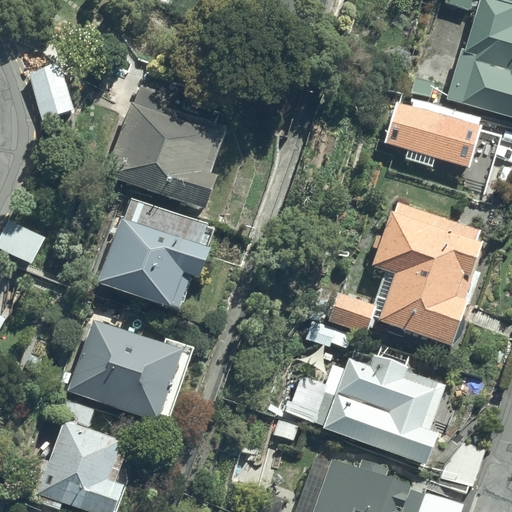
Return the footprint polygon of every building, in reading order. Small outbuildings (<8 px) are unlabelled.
[(475,0),(446,0),(444,7),(470,16),(475,0)] [(511,12),(480,4),(465,57),(461,55),(447,106),(511,124),(511,12)] [(65,71),(28,81),(44,136),(81,125),(65,71)] [(171,102),(141,89),(102,183),(205,227),(219,194),(210,190),(230,141),(166,114),(171,102)] [(413,105),(410,116),(396,112),(384,151),(406,158),(404,166),(432,174),(434,167),(469,178),(482,139),(476,137),(480,126),(413,105)] [(213,239),(129,206),(95,291),(177,323),(190,292),(198,295),(210,264),(204,262),(213,239)] [(372,253),(378,255),(371,274),(384,278),(372,311),(325,296),(316,326),(365,342),(371,322),(380,325),(378,330),(450,354),(484,252),(474,248),(478,236),(398,210),(394,221),(389,219),(382,243),(376,241),(372,253)] [(0,258),(31,277),(46,252),(8,229),(0,241),(0,258)] [(353,341),(310,326),(304,343),(329,352),(331,348),(348,354),(353,341)] [(193,358),(164,347),(162,353),(93,327),(66,397),(160,433),(163,425),(168,428),(193,358)] [(348,364),(344,375),(331,370),(310,427),(323,432),(322,435),(427,474),(438,442),(422,436),(439,390),(407,378),(411,367),(379,355),(376,363),(355,355),(351,365),(348,364)] [(25,458),(10,495),(51,511),(62,511),(63,511),(119,511),(134,476),(122,471),(128,454),(64,428),(48,467),(25,458)] [(358,479),(315,461),(296,511),(419,511),(422,504),(383,490),(387,477),(361,468),(358,479)]
